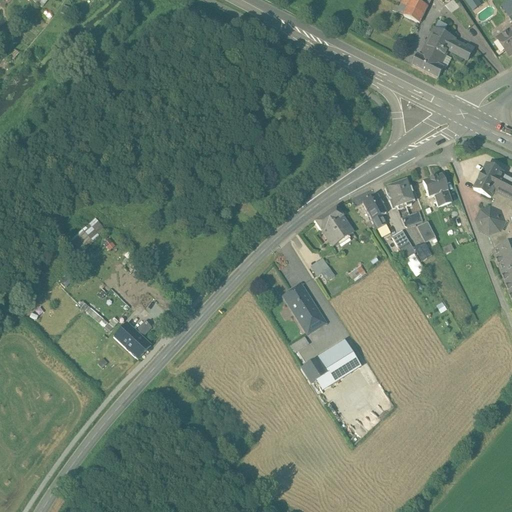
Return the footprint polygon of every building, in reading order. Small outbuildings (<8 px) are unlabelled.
[(30,0),(30,1),(41,8),(47,0),(30,0)] [(401,0),(398,7),(395,5),(392,10),(404,16),(411,0),(401,0)] [(431,1),(429,0),(411,0),(404,16),(420,24),(431,1)] [(464,0),(472,11),(481,4),(477,0),(464,0)] [(511,1),(511,0),(509,0),(501,6),(509,18),(511,16),(511,1)] [(511,29),(499,38),(501,42),(504,42),(507,47),(506,48),(505,51),(507,54),(511,55),(511,54),(511,29)] [(455,40),(435,30),(426,47),(446,57),(449,51),(467,61),(472,52),(454,42),(455,40)] [(446,57),(426,47),(421,58),(418,56),(413,66),(438,79),(443,69),(441,68),(446,57)] [(365,132),(358,129),(356,134),(363,137),(365,132)] [(511,180),(502,176),(504,173),(487,165),(474,190),(496,202),(492,210),(491,209),(481,213),(476,223),(480,233),(489,237),(495,251),(493,252),(511,303),(511,180)] [(442,176),(422,183),(428,199),(434,197),(438,208),(451,203),(447,192),(442,176)] [(407,181),(385,189),(392,210),(397,208),(398,211),(403,209),(402,207),(405,206),(406,208),(411,206),(410,204),(415,202),(407,181)] [(376,197),(362,204),(372,222),(381,217),(386,214),(376,197)] [(336,208),(314,223),(320,233),(321,233),(331,248),(352,233),(342,218),(336,208)] [(419,213),(401,219),(405,229),(422,223),(419,213)] [(381,217),(372,222),(377,231),(385,226),(381,217)] [(81,253),(106,230),(96,219),(71,242),(81,253)] [(427,224),(416,228),(424,245),(435,239),(427,224)] [(402,233),(391,239),(398,250),(409,244),(402,233)] [(409,244),(398,250),(404,260),(415,254),(409,244)] [(424,245),(413,249),(421,263),(432,257),(424,245)] [(322,260),(310,268),(316,277),(329,269),(322,260)] [(360,267),(348,275),(353,283),(365,275),(360,267)] [(300,287),(283,298),(301,326),(305,323),(318,315),(300,287)] [(318,315),(305,323),(311,333),(324,325),(318,315)] [(145,322),(135,333),(142,339),(151,329),(145,322)] [(126,324),(113,339),(121,346),(134,332),(126,324)] [(134,332),(121,346),(137,361),(151,347),(142,339),(135,333),(134,332)] [(294,354),(308,345),(303,338),(290,347),(294,354)] [(344,343),(318,359),(328,375),(328,374),(353,358),(344,343)] [(353,358),(328,374),(334,384),(360,368),(353,358)] [(318,359),(300,370),(310,386),(328,375),(318,359)]
